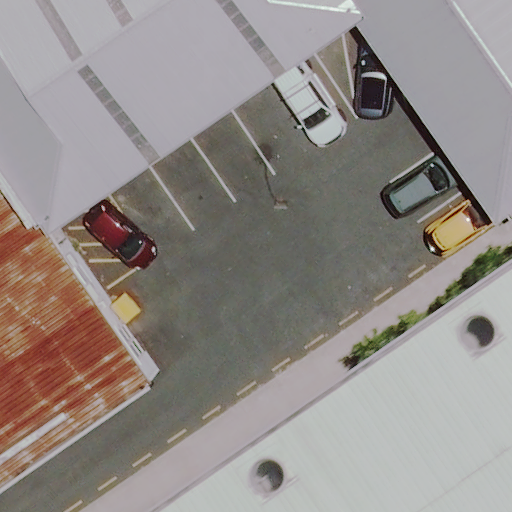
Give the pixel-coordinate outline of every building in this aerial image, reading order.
[(308,0),(0,0),(0,244),(0,245),(328,29),(308,0)] [(511,0),(308,0),(328,29),(460,228),(511,194),(511,0)] [(0,244),(0,297),(22,283),(0,245),(0,244)] [(511,511),(511,264),(155,511),(511,511)] [(22,283),(0,297),(0,472),(102,405),(22,283)]
